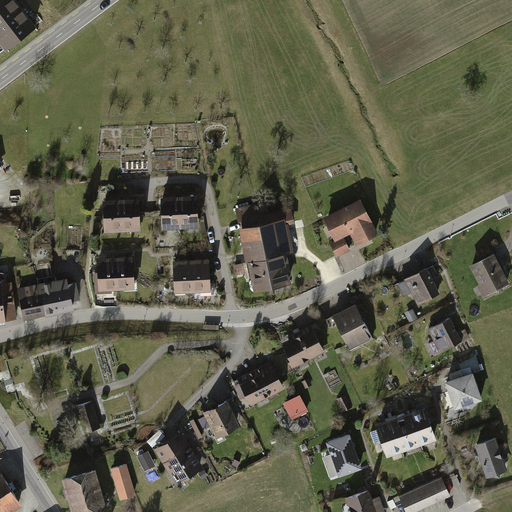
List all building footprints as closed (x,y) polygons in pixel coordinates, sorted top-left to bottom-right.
[(37,28),(14,0),(0,0),(0,42),(7,51),(37,28)] [(194,197),(156,199),(157,229),(196,227),(194,197)] [(135,198),(101,201),(103,233),(138,230),(135,198)] [(358,200),(319,218),(329,240),(325,243),(333,260),(350,252),(343,236),(351,232),(357,244),(374,236),(358,200)] [(263,205),(233,211),(250,293),(287,286),(281,254),(289,252),(284,226),(294,224),(291,209),(264,214),(263,205)] [(491,253),(465,265),(481,298),(507,285),(491,253)] [(133,258),(94,258),(95,290),(133,290),(133,258)] [(207,262),(169,262),(170,293),(207,292),(207,262)] [(423,267),(393,282),(400,297),(408,293),(414,305),(436,295),(423,267)] [(7,279),(0,280),(0,321),(12,320),(7,279)] [(64,279),(16,288),(22,322),(71,312),(64,279)] [(354,305),(330,317),(347,353),(371,342),(354,305)] [(412,309),(403,314),(407,323),(416,318),(412,309)] [(449,318),(427,328),(439,354),(469,341),(464,329),(455,333),(449,318)] [(311,328),(279,343),(291,369),(324,354),(311,328)] [(273,368),(240,384),(250,405),(283,390),(273,368)] [(470,372),(442,381),(451,410),(479,401),(470,372)] [(297,395),(281,403),(290,420),(306,412),(297,395)] [(344,397),(334,401),(340,416),(350,412),(344,397)] [(92,400),(75,405),(83,433),(100,428),(92,400)] [(226,400),(201,411),(213,438),(238,427),(226,400)] [(423,406),(371,423),(383,459),(435,441),(423,406)] [(165,434),(159,429),(146,441),(152,447),(165,434)] [(180,433),(153,447),(173,484),(200,469),(180,433)] [(351,433),(329,441),(340,473),(362,465),(351,433)] [(495,438),(473,445),(485,478),(506,471),(495,438)] [(148,471),(159,465),(149,447),(138,453),(148,471)] [(126,462),(109,467),(119,500),(135,495),(126,462)] [(96,466),(62,475),(71,511),(86,511),(107,506),(96,466)] [(0,511),(9,511),(19,507),(0,475),(0,511)] [(442,477),(397,495),(404,511),(413,511),(450,497),(442,477)] [(368,488),(344,495),(348,511),(386,511),(381,494),(371,497),(368,488)]
